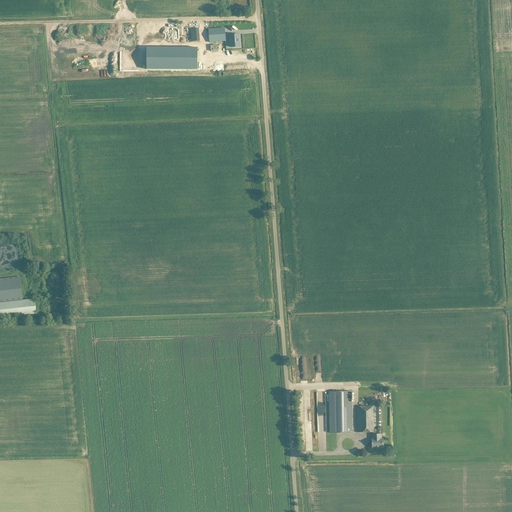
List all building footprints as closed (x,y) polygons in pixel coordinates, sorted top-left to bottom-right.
[(199,28),(191,29),(191,34),(192,42),(200,41),(199,33),(199,28)] [(225,28),(209,29),(209,38),(210,42),(226,41),(225,38),(225,28)] [(239,34),(229,35),(230,43),(231,43),(232,47),(240,47),(239,34)] [(197,48),(147,48),(147,70),(197,70),(197,48)] [(0,317),(36,314),(34,299),(23,301),(20,277),(0,279),(0,317)] [(351,391),(329,392),(330,433),(352,433),(351,391)] [(370,406),(362,406),(357,407),(358,433),(372,432),(372,435),(374,435),(374,439),(372,439),(372,448),(383,448),(383,439),(382,439),(382,434),(382,433),(382,427),(384,427),(384,422),(382,422),(382,402),(375,402),(375,399),(369,399),(370,406)]
